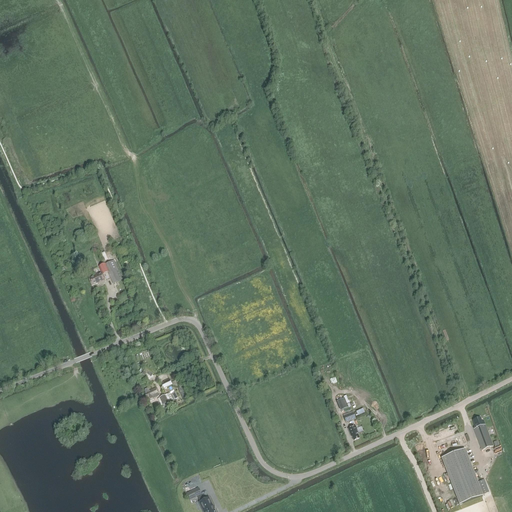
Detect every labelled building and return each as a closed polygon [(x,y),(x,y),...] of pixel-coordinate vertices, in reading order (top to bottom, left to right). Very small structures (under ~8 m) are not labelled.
[(97,285),(106,281),(103,274),(107,272),(113,283),(122,279),(113,260),(99,267),(101,272),(93,276),(94,276),(88,279),(92,286),(97,284),(97,285)] [(161,385),(163,389),(172,385),(169,379),(163,382),(163,383),(161,385)] [(144,391),(145,393),(144,393),(147,399),(148,398),(150,401),(153,400),(153,398),(159,395),(156,388),(149,391),(148,389),(147,389),(145,390),(144,391)] [(169,393),(159,398),(166,412),(171,409),(172,410),(176,408),(169,393)] [(344,399),(336,402),(340,411),(348,408),(344,399)] [(345,423),(354,420),(355,419),(353,412),(343,416),(345,423)] [(484,421),(482,422),(480,418),(472,421),(475,427),(473,428),(481,451),(493,447),(484,421)] [(352,437),(353,441),(359,439),(357,435),(358,434),(355,426),(348,429),(351,437),(352,437)] [(483,496),(471,465),(465,449),(441,459),(459,505),(483,496)] [(482,481),(478,482),(483,495),(489,493),(488,490),(485,491),(482,481)] [(201,496),(198,489),(187,494),(191,502),(197,499),(199,503),(198,504),(202,511),(213,511),(213,510),(212,507),(208,499),(203,501),(201,496)]
